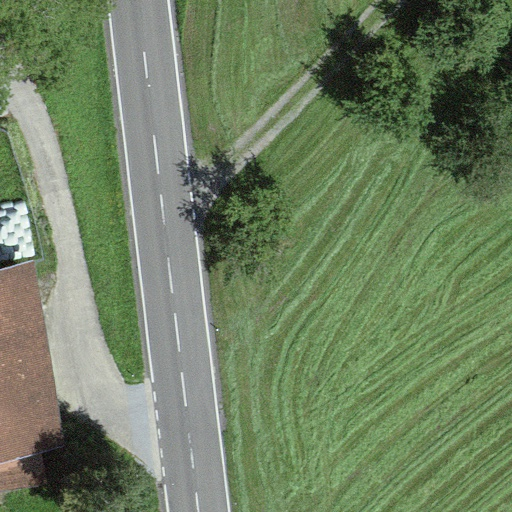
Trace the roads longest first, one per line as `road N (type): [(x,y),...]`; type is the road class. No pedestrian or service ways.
road 1 (secondary): [(200,511),(141,0)]
road 2 (track): [(394,0),(280,119),(201,185),(163,189)]
